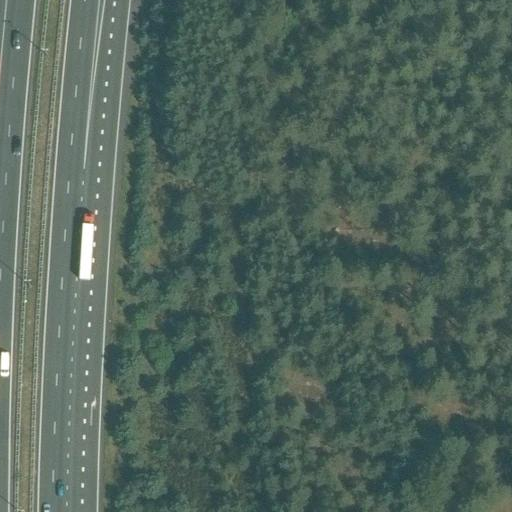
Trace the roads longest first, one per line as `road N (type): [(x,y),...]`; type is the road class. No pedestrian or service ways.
road 1 (motorway): [(64,511),(73,215)]
road 2 (motorway): [(73,215),(123,0)]
road 3 (motorway): [(73,215),(91,0)]
road 4 (motorway): [(14,0),(0,163)]
